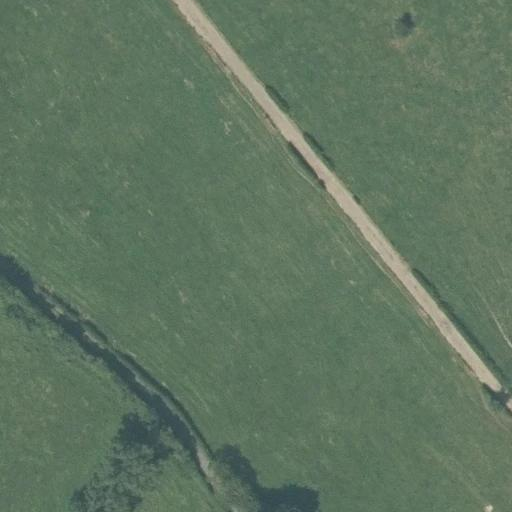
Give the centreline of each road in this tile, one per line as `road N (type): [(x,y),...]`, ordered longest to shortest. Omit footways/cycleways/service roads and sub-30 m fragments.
road 1 (track): [(511,402),(183,0)]
road 2 (track): [(0,261),(130,363),(185,419),(248,511)]
